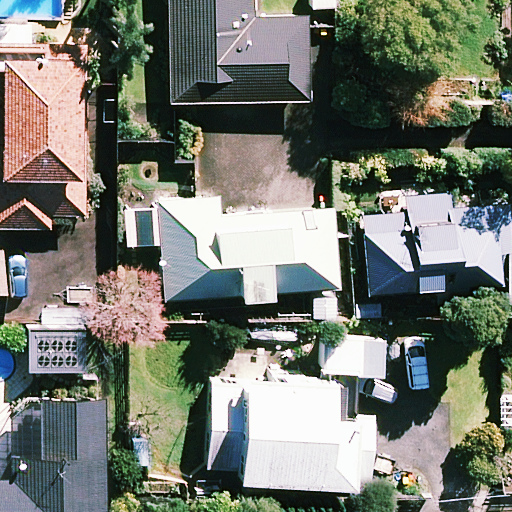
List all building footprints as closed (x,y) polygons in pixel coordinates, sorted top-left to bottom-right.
[(168,0),(169,95),(305,93),(304,11),(251,12),(250,0),(168,0)] [(0,219),(77,220),(80,31),(30,30),(30,18),(0,17),(0,219)] [(405,185),(407,203),(356,207),(362,285),(498,275),(496,243),(511,242),(508,196),(446,200),(445,182),(405,185)] [(216,208),(216,191),(155,193),(156,200),(128,201),(129,239),(161,237),(163,293),(335,286),(332,203),(216,208)] [(81,363),(82,305),(29,304),(28,362),(81,363)] [(380,333),(321,333),(321,366),(241,363),(241,376),(209,375),(205,465),(368,471),(370,409),(352,409),(353,372),(380,372),(380,333)] [(105,511),(105,450),(22,450),(22,473),(0,473),(0,511),(105,511)]
